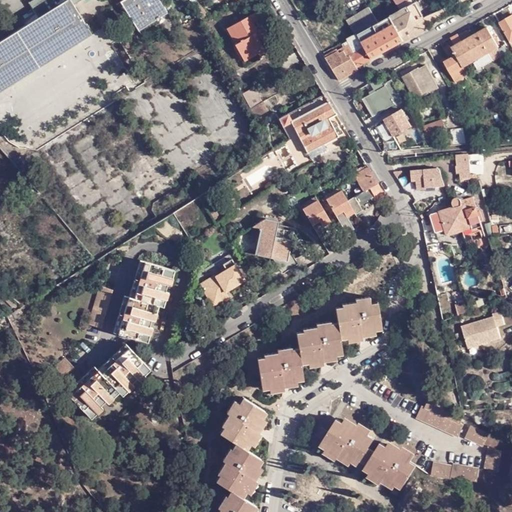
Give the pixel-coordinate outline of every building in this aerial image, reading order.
[(69,0),(65,0),(39,17),(0,41),(0,92),(92,35),(73,5),(69,0)] [(33,0),(30,2),(39,17),(65,0),(69,0),(73,5),(80,0),(33,0)] [(122,0),(119,3),(138,31),(166,12),(158,0),(122,0)] [(409,7),(413,4),(410,0),(403,0),(405,3),(398,7),(401,11),(409,7)] [(425,18),(416,2),(413,4),(409,7),(417,21),(425,18)] [(422,32),(417,21),(409,7),(401,11),(391,18),(398,31),(404,42),(422,32)] [(359,34),(379,24),(370,8),(348,21),(356,36),(359,34)] [(257,16),(249,20),(254,27),(261,22),(257,16)] [(511,41),(511,17),(500,24),(511,43),(511,41)] [(398,31),(391,18),(379,24),(359,34),(366,47),(398,31)] [(234,29),(243,44),(256,37),(258,35),(254,27),(249,20),(234,29)] [(489,54),(500,48),(488,28),(464,42),(457,46),(450,50),(447,52),(446,52),(450,59),(445,62),(456,82),(478,70),(474,62),(489,54)] [(228,33),(237,48),(243,44),(234,29),(228,33)] [(404,42),(398,31),(366,47),(372,59),(372,60),(404,42)] [(357,67),(372,59),(366,47),(359,34),(356,36),(348,40),(356,53),(349,57),(348,55),(339,60),(335,54),(327,59),(340,81),(359,70),(357,67)] [(464,42),(460,34),(453,38),(457,46),(464,42)] [(243,44),(237,48),(236,48),(245,63),(264,51),(259,41),(256,37),(243,44)] [(335,53),(335,54),(339,60),(348,55),(344,48),(335,53)] [(493,62),(504,55),(500,48),(489,54),(493,62)] [(478,70),(493,62),(489,54),(474,62),(478,70)] [(403,77),(413,95),(425,87),(429,94),(440,88),(427,66),(420,70),(420,68),(403,77)] [(317,87),(312,76),(307,78),(312,89),(317,87)] [(366,99),(376,117),(404,100),(393,81),(386,85),(387,87),(376,93),(375,91),(371,94),(372,96),(366,99)] [(425,87),(413,95),(417,101),(429,94),(425,87)] [(328,118),(334,114),(323,96),(278,119),(289,139),(283,143),(298,168),(311,160),(308,154),(323,145),(338,137),(328,118)] [(266,102),(252,110),(257,119),(270,111),(266,102)] [(387,141),(395,137),(412,127),(403,109),(378,124),(387,141)] [(124,157),(142,146),(120,112),(102,124),(124,157)] [(444,120),(425,126),(428,138),(448,132),(444,120)] [(369,129),(383,152),(403,151),(395,137),(387,141),(378,124),(369,129)] [(141,203),(121,172),(94,129),(44,161),(99,247),(148,215),(141,203)] [(455,146),(468,145),(466,129),(454,130),(455,140),(455,146)] [(308,154),(311,160),(327,151),(323,145),(308,154)] [(155,151),(121,172),(141,203),(174,182),(155,151)] [(463,155),(451,157),(452,164),(450,164),(450,171),(454,171),(454,176),(468,174),(463,155)] [(361,206),(384,195),(368,168),(354,175),(364,192),(355,196),(349,187),(333,196),(353,229),(360,226),(353,215),(363,209),(361,206)] [(439,169),(412,171),(413,183),(417,183),(418,192),(426,191),(426,189),(445,188),(439,169)] [(234,184),(229,176),(224,180),(229,187),(234,184)] [(241,207),(247,204),(240,193),(235,197),(241,207)] [(471,227),(465,204),(465,203),(461,204),(461,201),(458,197),(453,199),(452,204),(454,206),(440,211),(440,214),(447,234),(471,227)] [(465,204),(471,227),(472,230),(483,226),(476,201),(465,204)] [(330,224),(316,202),(301,211),(323,245),(330,241),(322,229),(330,224)] [(447,234),(440,214),(431,217),(437,237),(447,234)] [(259,236),(262,223),(260,222),(252,227),(259,236)] [(275,226),(262,223),(259,236),(257,243),(254,255),(267,258),(267,259),(269,260),(277,262),(279,265),(276,267),(280,275),(292,268),(288,261),(302,253),(290,234),(274,230),(275,226)] [(288,261),(292,268),(294,267),(291,261),(303,254),(302,253),(288,261)] [(215,274),(200,284),(214,306),(229,296),(226,292),(223,287),(234,281),(237,286),(246,280),(233,259),(223,264),(227,269),(216,276),(215,274)] [(277,262),(269,260),(279,276),(280,275),(276,267),(279,265),(277,262)] [(145,261),(143,270),(135,298),(129,296),(119,333),(148,342),(151,334),(148,334),(154,312),(157,313),(159,305),(164,307),(167,299),(164,298),(170,277),(173,278),(175,270),(157,265),(145,261)] [(226,292),(237,286),(234,281),(223,287),(226,292)] [(113,289),(100,286),(88,324),(102,328),(113,289)] [(334,311),(336,326),(339,343),(346,342),(347,346),(361,344),(361,340),(375,338),(374,334),(381,333),(377,305),(370,306),(368,300),(354,302),(354,305),(341,307),(341,310),(334,311)] [(496,321),(463,329),(468,348),(488,343),(489,345),(502,342),(498,330),(506,328),(503,316),(495,318),(496,321)] [(16,333),(12,322),(5,324),(9,335),(16,333)] [(294,336),(297,351),(300,369),(306,368),(307,372),(322,369),(322,366),(335,363),(334,359),(342,358),(339,343),(336,326),(329,326),(329,325),(314,327),(314,330),(301,332),(301,335),(294,336)] [(488,343),(468,348),(469,352),(489,347),(489,345),(488,343)] [(151,370),(130,347),(101,374),(98,370),(70,396),(95,423),(101,417),(96,411),(112,396),(113,398),(119,392),(123,396),(129,391),(127,388),(143,373),(145,375),(151,370)] [(300,369),(297,351),(290,353),(290,351),(275,353),(276,356),(261,358),(262,361),(255,362),(260,395),(267,393),(268,397),(283,395),(282,391),(296,390),(295,386),(302,384),(300,369)] [(74,368),(65,358),(55,367),(64,377),(74,368)] [(218,438),(233,448),(245,455),(249,449),(252,451),(260,439),(257,437),(265,425),(261,423),(265,417),(241,402),(237,408),(232,404),(224,417),(227,418),(219,431),(221,432),(218,438)] [(461,429),(464,422),(429,404),(425,413),(422,411),(416,424),(458,443),(465,431),(461,429)] [(367,470),(375,456),(369,453),(375,444),(369,440),(372,435),(359,427),(358,430),(345,422),(342,428),(336,424),(319,451),(325,455),(322,459),(335,467),(337,464),(349,471),(351,468),(357,472),(360,466),(367,470)] [(484,452),(490,440),(471,431),(465,444),(484,452)] [(380,448),(375,456),(367,470),(363,475),(369,479),(367,483),(379,491),(381,488),(393,496),(395,492),(401,495),(417,471),(411,467),(416,459),(404,451),(402,454),(391,446),(387,452),(380,448)] [(213,487),(228,495),(241,504),(245,498),(248,500),(256,488),(254,486),(261,474),(257,472),(261,466),(245,455),(233,448),(229,454),(227,453),(220,465),(223,467),(215,479),(217,480),(213,487)] [(499,478),(503,457),(489,455),(484,475),(499,478)] [(451,486),(451,483),(453,472),(433,468),(431,481),(451,486)] [(453,472),(451,483),(478,488),(480,474),(454,469),(453,472)] [(253,511),(241,504),(228,495),(225,501),(223,500),(215,511),(253,511)] [(168,511),(174,511),(175,505),(167,503),(165,511),(168,511)]
